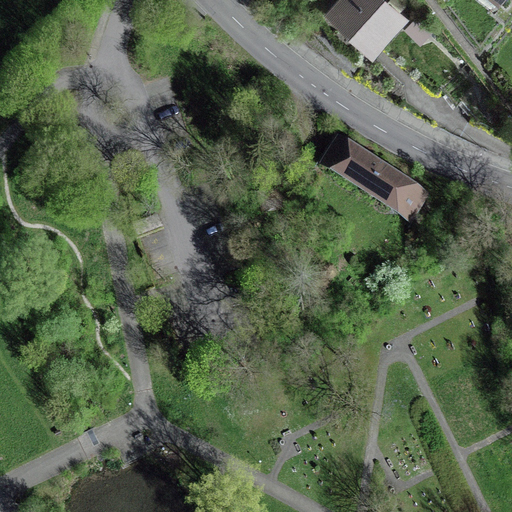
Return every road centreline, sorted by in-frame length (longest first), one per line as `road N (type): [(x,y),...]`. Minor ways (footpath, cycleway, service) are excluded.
road 1 (unclassified): [(511,188),(425,153),(347,108)]
road 2 (unclassified): [(214,0),(347,108)]
